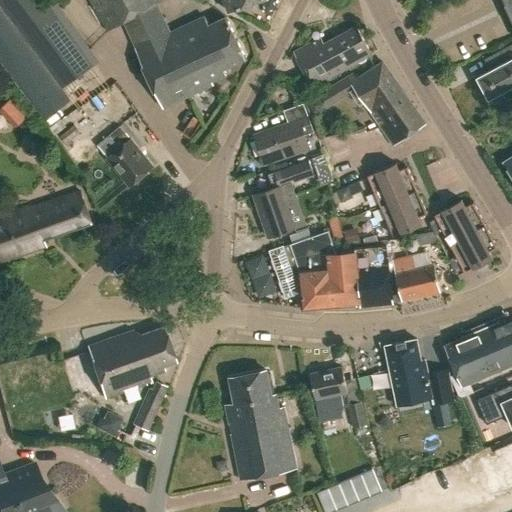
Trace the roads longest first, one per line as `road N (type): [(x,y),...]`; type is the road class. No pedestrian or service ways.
road 1 (unclassified): [(209,313),(351,324),(475,303),(511,287)]
road 2 (tertiary): [(511,227),(379,0)]
road 3 (residential): [(157,511),(161,471),(209,313)]
road 4 (residential): [(210,180),(303,0)]
road 5 (residential): [(78,314),(84,290),(210,180)]
road 6 (residential): [(209,313),(210,180)]
road 7 (unclassified): [(78,314),(157,306),(209,313)]
